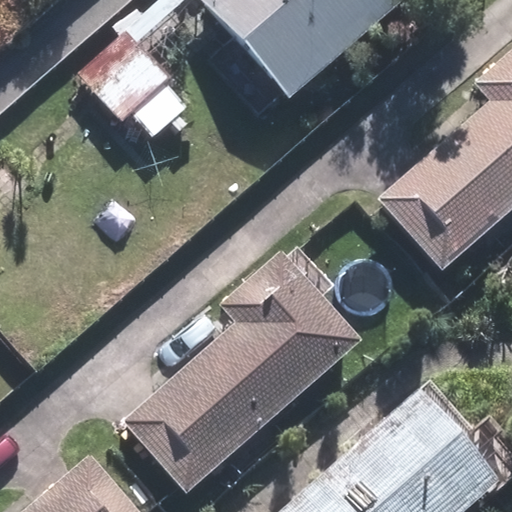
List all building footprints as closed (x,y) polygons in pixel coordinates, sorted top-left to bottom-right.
[(407,0),(220,0),(299,92),(407,0)] [(71,84),(114,132),(123,125),(146,151),(183,118),(117,43),(71,84)] [(467,272),(511,230),(511,71),(388,188),(467,272)] [(196,482),(366,344),(304,268),(134,406),(196,482)] [(463,511),(503,473),(420,389),(293,511),(463,511)] [(146,511),(91,454),(30,511),(146,511)]
